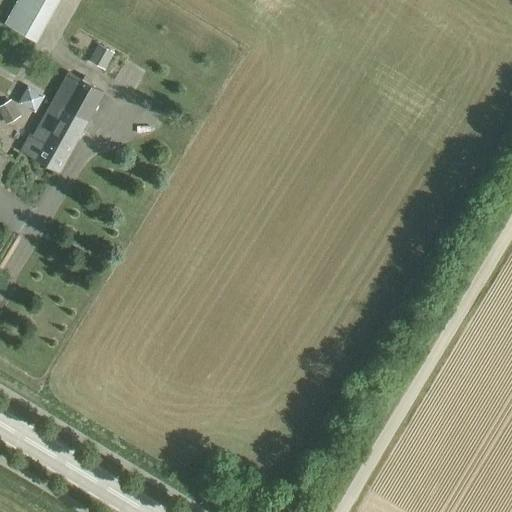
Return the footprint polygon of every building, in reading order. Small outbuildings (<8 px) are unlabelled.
[(18,0),(10,23),(45,37),(60,0),(18,0)] [(106,66),(116,49),(98,39),(89,57),(106,66)] [(57,117),(82,130),(104,91),(68,73),(43,118),(54,123),(57,117)] [(20,102),(37,109),(45,92),(27,84),(20,102)] [(14,100),(0,105),(0,107),(4,121),(19,116),(14,100)] [(59,171),(82,130),(57,117),(54,123),(43,118),(34,135),(30,133),(21,150),(59,171)]
